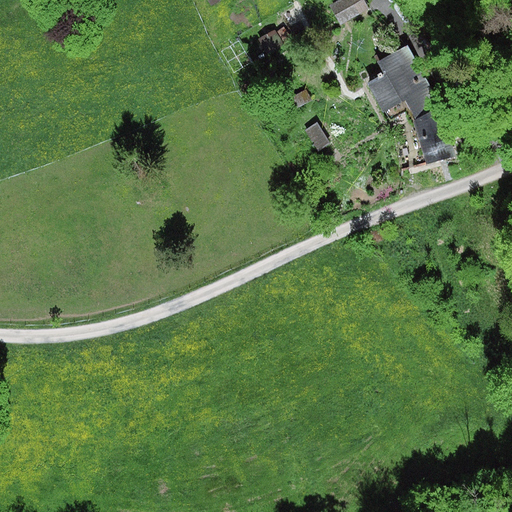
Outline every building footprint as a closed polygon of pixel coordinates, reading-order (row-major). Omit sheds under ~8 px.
[(362,0),(343,0),(330,8),(341,26),(369,10),(362,0)] [(244,38),(226,46),(236,66),(254,58),(244,38)] [(384,74),(369,84),(384,113),(406,101),(416,120),(413,121),(427,164),(456,157),(440,108),(441,106),(408,45),(377,63),(384,74)] [(308,89),(291,98),(296,108),(313,99),(308,89)] [(317,123),(305,131),(318,151),(330,144),(317,123)]
